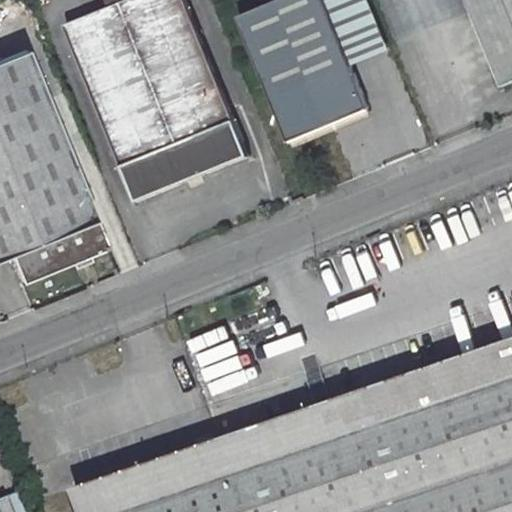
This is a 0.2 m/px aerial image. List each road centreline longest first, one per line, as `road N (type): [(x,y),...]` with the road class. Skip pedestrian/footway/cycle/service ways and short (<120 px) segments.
road 1 (unclassified): [(0,354),(511,148)]
road 2 (unknown): [(267,246),(316,336),(342,357),(511,300)]
road 3 (unknown): [(0,53),(31,45),(50,63),(144,296)]
